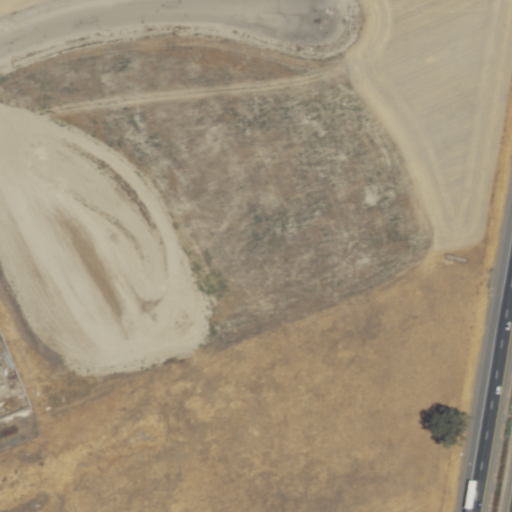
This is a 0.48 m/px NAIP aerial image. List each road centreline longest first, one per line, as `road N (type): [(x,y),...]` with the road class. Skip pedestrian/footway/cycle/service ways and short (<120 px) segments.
road 1 (residential): [(0,44),(66,23),(148,11),(310,14)]
road 2 (motorway): [(511,266),(471,511)]
